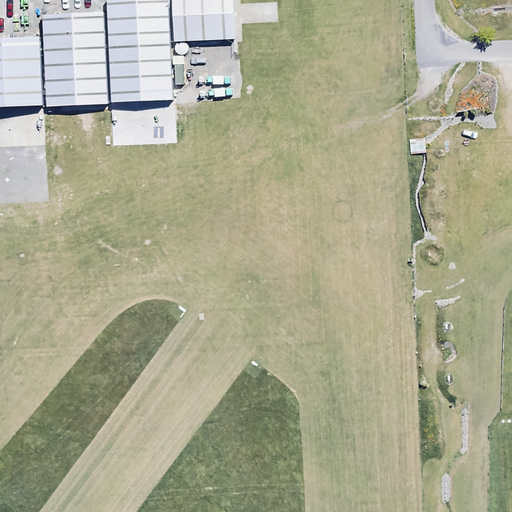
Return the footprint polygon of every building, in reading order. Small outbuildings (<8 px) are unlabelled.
[(168,0),(106,0),(107,11),(111,102),(173,99),(168,0)] [(172,0),(175,42),(235,39),(232,0),(172,0)] [(46,106),(107,104),(103,11),(43,13),(44,35),(46,106)] [(0,107),(44,106),(40,36),(0,37),(0,107)] [(411,154),(426,153),(425,138),(410,139),(411,154)]
